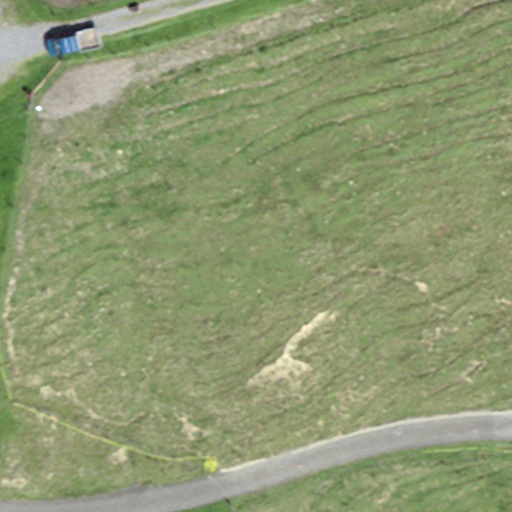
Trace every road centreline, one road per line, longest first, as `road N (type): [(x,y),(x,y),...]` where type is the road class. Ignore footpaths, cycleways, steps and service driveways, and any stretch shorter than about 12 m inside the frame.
road 1 (track): [(511,420),(422,422),(107,511)]
road 2 (track): [(0,91),(312,0)]
